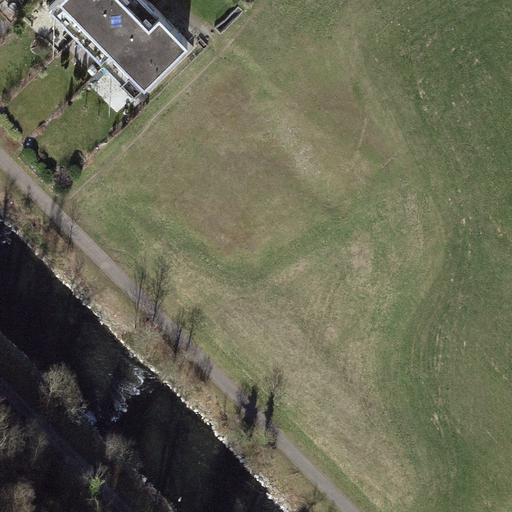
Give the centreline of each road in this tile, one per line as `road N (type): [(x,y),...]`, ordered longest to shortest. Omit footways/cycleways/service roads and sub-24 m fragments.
road 1 (track): [(0,155),(352,511)]
road 2 (track): [(116,511),(0,395)]
